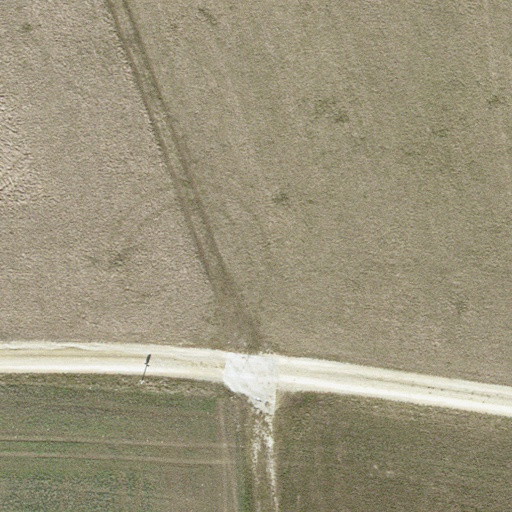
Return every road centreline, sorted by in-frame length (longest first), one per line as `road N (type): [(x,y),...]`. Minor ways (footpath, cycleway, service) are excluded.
road 1 (track): [(511,404),(269,370),(0,359)]
road 2 (track): [(122,0),(237,312),(269,370)]
road 3 (track): [(273,511),(269,370)]
